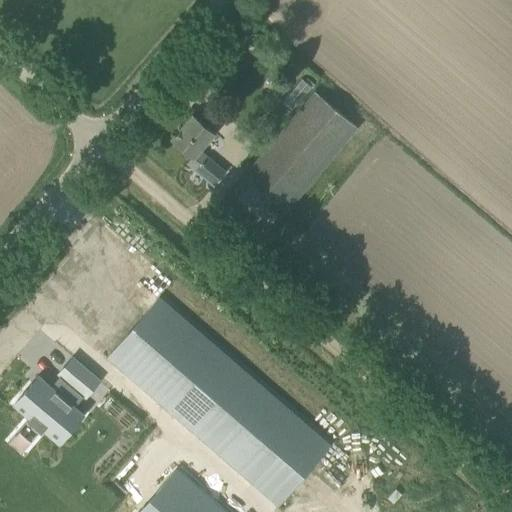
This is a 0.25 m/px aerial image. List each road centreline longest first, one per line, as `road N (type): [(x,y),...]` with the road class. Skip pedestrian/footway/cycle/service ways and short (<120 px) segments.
road 1 (track): [(96,146),(511,492)]
road 2 (unclassified): [(96,146),(223,0)]
road 3 (unclassified): [(0,259),(96,146)]
road 4 (unclassified): [(96,146),(0,57)]
